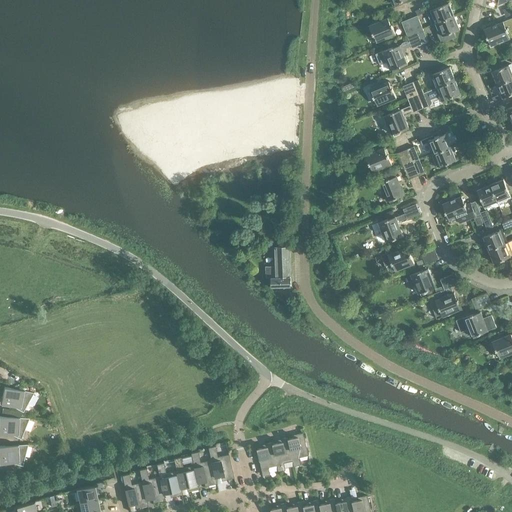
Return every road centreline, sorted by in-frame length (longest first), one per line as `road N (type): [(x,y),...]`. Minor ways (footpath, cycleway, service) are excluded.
road 1 (unclassified): [(312,60),(304,234),(312,303),(383,363),(511,422)]
road 2 (unclassified): [(270,377),(139,263),(57,225),(0,211)]
road 3 (unclassified): [(511,479),(467,452),(270,377)]
road 4 (residential): [(511,282),(490,282),(455,260),(429,205),(434,186),(507,155)]
road 5 (residential): [(251,493),(238,424),(270,377)]
